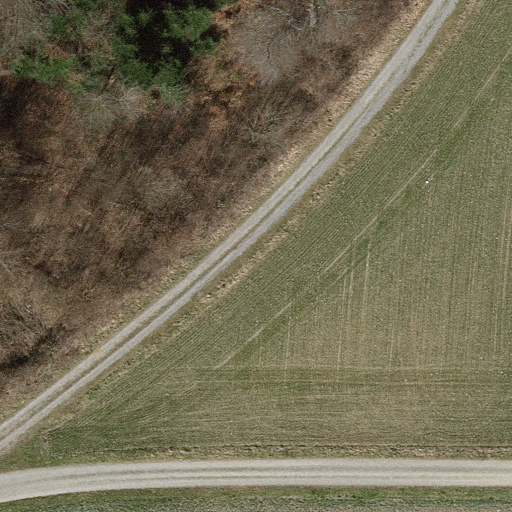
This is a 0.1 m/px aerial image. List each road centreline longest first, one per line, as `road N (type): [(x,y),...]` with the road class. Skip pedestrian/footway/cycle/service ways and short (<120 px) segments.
road 1 (track): [(445,0),(418,57),(202,275),(0,443)]
road 2 (track): [(511,476),(86,479),(0,490)]
